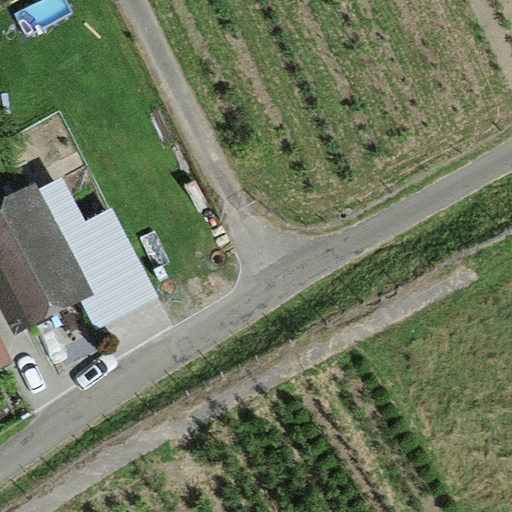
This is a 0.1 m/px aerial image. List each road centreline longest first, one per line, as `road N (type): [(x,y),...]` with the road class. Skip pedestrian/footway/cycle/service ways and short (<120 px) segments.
road 1 (track): [(133,0),(279,285)]
road 2 (track): [(352,250),(511,156)]
